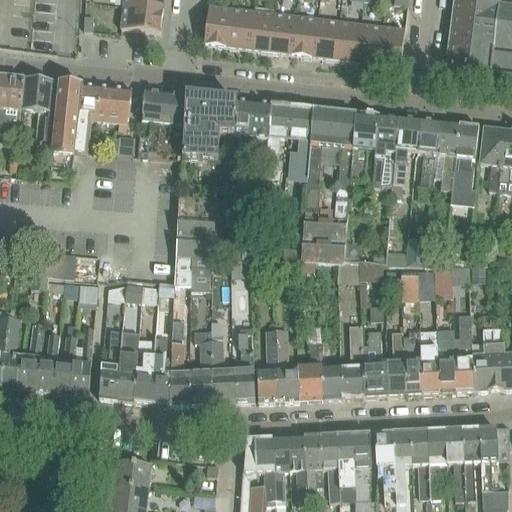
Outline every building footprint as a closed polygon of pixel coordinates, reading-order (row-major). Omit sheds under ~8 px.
[(163,16),(165,0),(125,0),(124,12),(163,16)] [(394,0),(394,8),(408,10),(409,2),(395,0),(394,0)] [(500,8),(500,0),(455,0),(445,90),(489,95),(500,8)] [(511,9),(505,9),(500,8),(489,95),(511,97),(511,9)] [(231,13),(209,11),(204,50),(226,53),(231,13)] [(163,16),(124,12),(121,33),(122,33),(161,38),(163,16)] [(226,53),(248,55),(252,16),(231,13),(226,53)] [(274,18),(252,16),(248,55),(269,58),(274,18)] [(269,58),(291,61),(296,21),(274,18),(269,58)] [(94,22),(86,20),(84,35),(92,36),(94,22)] [(318,24),(296,21),(291,61),(313,63),(318,24)] [(313,63),(335,66),(340,26),(318,24),(313,63)] [(361,29),(340,26),(335,66),(357,69),(361,29)] [(357,69),(378,71),(383,31),(361,29),(357,69)] [(405,34),(383,31),(378,71),(400,74),(405,34)] [(24,83),(0,80),(0,135),(20,138),(21,114),(24,83)] [(24,83),(21,114),(40,116),(37,147),(54,149),(61,86),(24,83)] [(76,155),(83,89),(61,86),(54,149),(53,159),(73,161),(75,161),(76,155)] [(96,124),(100,90),(83,89),(76,155),(88,157),(91,124),(96,124)] [(100,90),(96,124),(128,127),(132,95),(132,93),(100,90)] [(140,145),(138,156),(159,158),(165,97),(145,95),(141,126),(150,127),(150,130),(148,130),(146,142),(149,142),(148,146),(140,145)] [(173,130),(182,131),(185,131),(187,100),(165,97),(159,158),(170,159),(173,130)] [(221,103),(187,100),(185,131),(183,163),(218,165),(219,140),(227,141),(233,141),(236,105),(221,103)] [(250,171),(254,107),(236,105),(233,141),(240,142),(239,154),(232,154),(230,182),(249,183),(250,171)] [(262,143),(268,144),(271,109),(254,107),(250,171),(260,172),(262,143)] [(291,111),(271,109),(268,144),(267,169),(277,169),(279,142),(288,143),(291,111)] [(291,179),(309,181),(314,113),(295,111),(291,111),(288,143),(292,143),(300,144),(299,158),(293,157),(291,179)] [(309,181),(306,221),(317,222),(320,187),(319,187),(322,149),(342,151),(338,192),(349,193),(350,183),(357,118),(314,113),(309,181)] [(380,120),(357,118),(350,183),(367,185),(369,156),(377,156),(380,120)] [(400,122),(380,120),(377,156),(374,192),(377,193),(395,194),(400,122)] [(421,125),(400,122),(395,194),(393,204),(402,205),(404,191),(407,156),(414,157),(417,158),(421,125)] [(421,125),(417,158),(418,158),(426,159),(422,192),(434,194),(435,183),(437,161),(441,127),(421,125)] [(437,161),(435,183),(444,183),(443,194),(453,196),(461,129),(441,127),(437,161)] [(453,196),(452,209),(475,212),(477,195),(472,194),(474,172),(471,172),(472,164),(475,164),(479,132),(479,131),(461,129),(453,196)] [(489,196),(499,197),(505,136),(484,133),(480,169),(492,170),(489,196)] [(511,136),(506,136),(499,197),(511,198),(511,136)] [(133,161),(136,142),(120,140),(117,159),(133,161)] [(346,222),(349,193),(338,192),(335,221),(346,222)] [(178,221),(176,261),(191,261),(213,262),(221,263),(223,245),(227,202),(179,200),(178,221)] [(346,246),(348,224),(317,222),(306,221),(304,255),(303,267),(339,269),(344,269),(346,246)] [(242,246),(240,264),(259,265),(261,236),(243,235),(242,246)] [(427,253),(425,269),(424,273),(444,273),(446,257),(439,256),(440,243),(428,242),(427,253)] [(223,245),(221,263),(230,263),(240,264),(242,246),(223,245)] [(344,269),(360,270),(364,270),(363,257),(356,248),(346,246),(344,269)] [(408,257),(406,272),(424,273),(425,269),(427,253),(408,251),(408,257)] [(511,253),(493,253),(492,263),(511,263),(511,253)] [(31,281),(47,283),(74,285),(76,260),(35,254),(32,278),(31,277),(31,281)] [(287,254),(286,266),(303,267),(304,255),(287,254)] [(390,256),(389,271),(406,272),(408,257),(390,256)] [(174,289),(174,292),(191,293),(191,261),(176,261),(174,289)] [(191,293),(191,296),(212,297),(213,281),(213,262),(191,261),(191,293)] [(213,262),(213,281),(222,281),(223,273),(231,273),(230,265),(230,263),(221,263),(213,262)] [(251,265),(230,265),(231,273),(231,281),(251,281),(251,265)] [(295,267),(276,268),(276,279),(288,279),(288,285),(295,285),(295,267)] [(340,279),(360,280),(360,270),(344,269),(339,269),(340,279)] [(360,270),(360,280),(361,308),(369,307),(368,286),(384,286),(383,271),(364,270),(360,270)] [(487,271),(472,271),(472,286),(487,286),(487,271)] [(469,274),(451,273),(452,277),(452,289),(469,289),(469,274)] [(387,275),(387,289),(402,289),(402,275),(387,275)] [(419,276),(402,275),(402,289),(403,307),(420,306),(420,292),(419,276)] [(434,276),(419,276),(420,292),(435,292),(434,276)] [(435,292),(452,291),(452,277),(434,276),(435,292)] [(47,287),(47,283),(31,281),(29,292),(46,295),(47,287)] [(78,289),(64,288),(63,296),(62,303),(77,304),(78,289)] [(98,291),(78,289),(77,304),(80,304),(79,309),(96,310),(98,291)] [(164,289),(164,303),(174,303),(174,292),(174,289),(164,289)] [(126,306),(128,290),(108,294),(107,305),(126,306)] [(141,308),(141,307),(142,291),(128,290),(126,306),(141,308)] [(158,308),(158,303),(158,293),(142,291),(141,307),(158,308)] [(0,391),(2,392),(10,323),(11,317),(0,315),(0,391)] [(455,344),(456,364),(457,398),(474,397),(473,362),(471,321),(459,322),(460,337),(461,344),(455,344)] [(10,323),(2,392),(19,394),(22,361),(15,360),(19,324),(10,323)] [(174,326),(173,341),(184,342),(185,326),(174,326)] [(22,361),(19,394),(37,396),(40,363),(44,330),(33,328),(29,362),(22,361)] [(321,332),(305,332),(306,349),(312,348),(322,348),(321,332)] [(70,400),(89,402),(94,334),(84,333),(83,352),(76,351),(74,367),(70,400)] [(242,375),(233,376),(234,409),(256,408),(252,333),(240,334),(240,340),(238,340),(239,355),(241,355),(242,375)] [(351,334),(353,374),(343,375),(344,404),(365,403),(364,369),(363,354),(362,338),(362,334),(358,334),(351,334)] [(102,370),(99,404),(116,406),(123,336),(111,335),(109,371),(102,370)] [(452,399),(457,398),(456,364),(455,344),(454,337),(454,335),(437,336),(440,399),(441,399),(452,399)] [(485,361),(473,362),(474,397),(475,397),(476,396),(478,395),(481,397),(486,397),(488,395),(495,395),(494,345),(493,335),(484,336),(484,353),(485,361)] [(511,359),(504,360),(503,335),(493,335),(494,345),(495,395),(502,394),(503,394),(506,396),(511,396),(511,394),(511,359)] [(123,336),(116,406),(133,408),(136,375),(138,344),(139,337),(123,336)] [(190,377),(188,411),(193,411),(212,410),(211,370),(212,340),(212,336),(194,336),(194,349),(199,349),(199,377),(195,377),(190,377)] [(421,337),(422,366),(423,400),(440,399),(437,336),(421,337)] [(422,366),(421,337),(409,338),(409,339),(410,342),(404,342),(405,367),(406,401),(407,401),(418,400),(423,400),(422,366)] [(259,408),(281,407),(278,338),(268,338),(269,375),(257,375),(259,408)] [(289,338),(278,338),(281,407),(300,406),(299,373),(290,374),(289,338)] [(388,402),(406,401),(405,367),(404,342),(404,339),(404,338),(393,338),(393,340),(394,367),(387,367),(388,399),(388,402)] [(40,363),(37,396),(53,398),(57,365),(59,341),(50,340),(47,364),(40,363)] [(212,340),(211,370),(212,410),(234,409),(233,376),(225,376),(223,340),(222,340),(212,340)] [(370,340),(371,354),(363,354),(364,369),(365,403),(388,402),(388,399),(387,367),(382,368),(381,340),(370,340)] [(57,365),(53,398),(70,400),(74,367),(76,351),(77,343),(66,342),(64,366),(57,365)] [(155,360),(151,410),(169,412),(171,381),(172,362),(166,361),(168,343),(156,342),(155,345),(155,360)] [(133,408),(151,410),(155,360),(155,345),(138,344),(136,375),(133,408)] [(171,381),(169,412),(171,412),(188,411),(190,377),(183,377),(184,347),(172,348),(172,362),(171,381)] [(300,406),(325,405),(322,348),(312,348),(312,373),(299,373),(300,406)] [(343,371),(323,372),(325,405),(344,404),(343,375),(343,371)] [(509,444),(510,444),(510,432),(497,433),(479,433),(481,467),(483,496),(492,496),(492,495),(491,467),(498,466),(508,466),(509,466),(510,455),(509,455),(509,444)] [(479,433),(463,434),(467,506),(475,506),(474,467),(481,467),(479,433)] [(467,506),(463,434),(444,435),(446,468),(454,468),(456,507),(467,506)] [(444,435),(426,436),(430,504),(441,503),(440,468),(446,468),(444,435)] [(426,436),(408,437),(410,470),(419,469),(420,504),(430,504),(426,436)] [(386,511),(396,511),(391,437),(375,438),(376,471),(384,471),(386,511)] [(408,437),(391,437),(396,511),(395,511),(406,511),(405,470),(410,470),(408,437)] [(370,438),(353,439),(355,473),(355,506),(355,511),(374,511),(375,506),(370,506),(372,471),(370,438)] [(353,439),(337,440),(341,506),(341,507),(355,506),(355,473),(353,439)] [(341,506),(337,440),(321,441),(323,474),(328,474),(329,507),(334,506),(341,506)] [(305,441),(289,442),(290,476),(297,476),(298,511),(308,510),(308,509),(305,441)] [(323,474),(321,441),(305,441),(308,509),(318,508),(318,492),(324,492),(323,474)] [(289,442),(273,443),(276,510),(286,510),(284,476),(290,476),(289,442)] [(244,462),(243,474),(243,478),(240,511),(266,511),(267,510),(276,510),(273,443),(247,444),(246,462),(244,462)] [(115,489),(149,493),(152,470),(150,470),(118,466),(115,489)] [(207,481),(218,482),(219,471),(209,470),(207,481)] [(115,489),(111,511),(146,511),(149,493),(115,489)] [(483,511),(508,511),(508,496),(492,496),(483,496),(483,511)]
